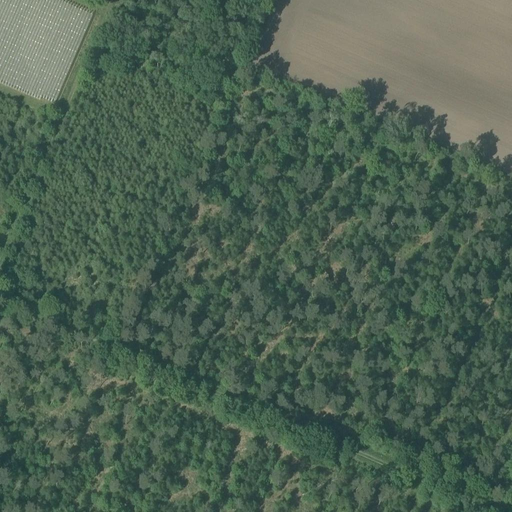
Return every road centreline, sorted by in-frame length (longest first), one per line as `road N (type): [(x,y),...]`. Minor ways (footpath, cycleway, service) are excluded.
road 1 (track): [(0,303),(498,511)]
road 2 (track): [(0,262),(105,20)]
